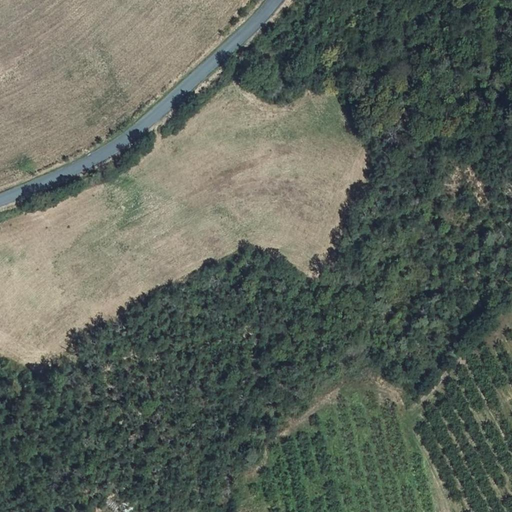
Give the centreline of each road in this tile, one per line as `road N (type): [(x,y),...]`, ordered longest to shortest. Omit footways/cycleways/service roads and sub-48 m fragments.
road 1 (tertiary): [(276,0),(117,146),(0,200)]
road 2 (track): [(449,511),(399,401),(386,391)]
